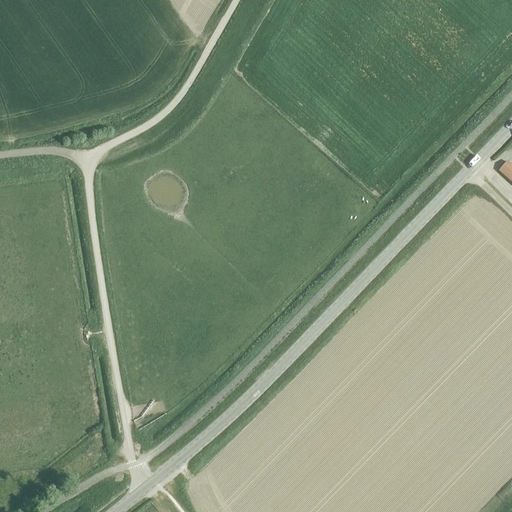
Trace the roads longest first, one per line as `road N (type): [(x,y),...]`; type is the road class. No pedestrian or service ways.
road 1 (secondary): [(147,484),(291,356),(511,126)]
road 2 (unclassified): [(147,484),(132,466),(87,160)]
road 3 (unclassified): [(87,160),(174,102),(236,0)]
